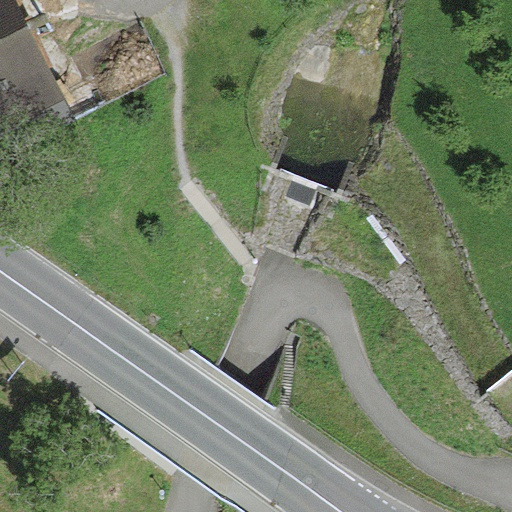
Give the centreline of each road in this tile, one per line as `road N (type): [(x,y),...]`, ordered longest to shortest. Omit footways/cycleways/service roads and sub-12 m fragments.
road 1 (residential): [(186,511),(281,305),(296,287),(315,283),(343,317),(360,379),(388,424),(450,467),(511,483)]
road 2 (primary): [(0,270),(339,511)]
road 3 (track): [(368,140),(511,401)]
